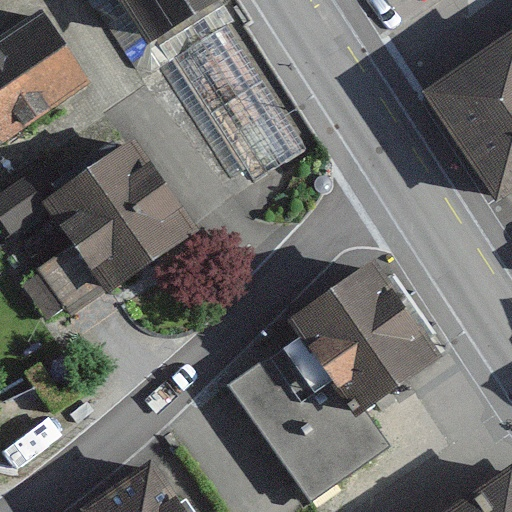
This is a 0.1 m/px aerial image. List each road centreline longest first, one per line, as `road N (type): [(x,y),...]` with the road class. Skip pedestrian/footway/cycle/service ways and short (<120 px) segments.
road 1 (residential): [(398,173),(106,439),(12,511)]
road 2 (secondary): [(398,173),(511,346)]
road 3 (secondary): [(286,0),(398,173)]
